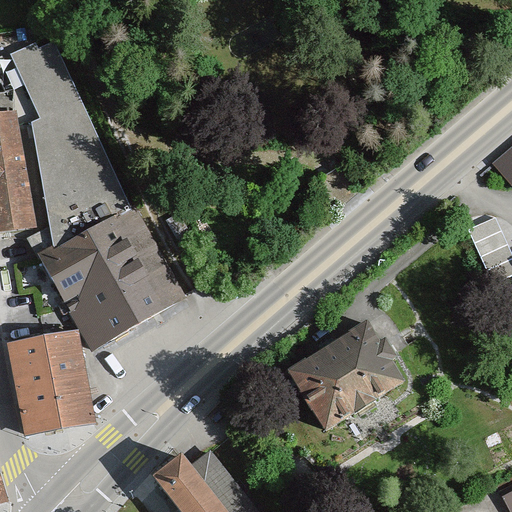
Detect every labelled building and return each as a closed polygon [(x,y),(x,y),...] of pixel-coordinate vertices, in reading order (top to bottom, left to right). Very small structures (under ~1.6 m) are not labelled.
[(11,51),(38,115),(81,97),(58,42),(42,48),(38,40),(11,51)] [(32,216),(15,94),(0,96),(0,202),(3,220),(32,216)] [(511,152),(496,166),(511,185),(511,152)] [(43,262),(97,352),(188,298),(134,208),(43,262)] [(490,270),(511,260),(511,244),(497,214),(470,228),(490,270)] [(373,325),(293,374),(332,437),(412,389),(373,325)] [(66,328),(14,337),(30,424),(81,415),(66,328)] [(227,511),(188,462),(158,485),(179,511),(227,511)] [(0,471),(0,510),(11,507),(0,471)] [(511,511),(511,495),(502,501),(508,511),(511,511)]
